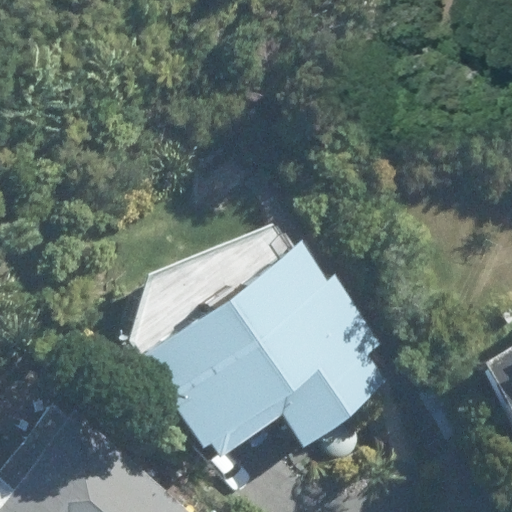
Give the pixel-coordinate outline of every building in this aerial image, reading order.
[(359,319),(305,330),(316,386),(330,383),(333,397),(372,390),(359,319)] [(225,372),(175,380),(184,443),(230,436),(232,451),(292,442),(290,431),(300,430),(296,405),(284,406),(272,329),(220,337),(225,372)] [(511,341),(473,365),(511,429),(511,341)] [(0,392),(14,376),(0,362),(0,392)] [(0,511),(180,511),(67,410),(60,417),(47,405),(0,456),(0,511)]
